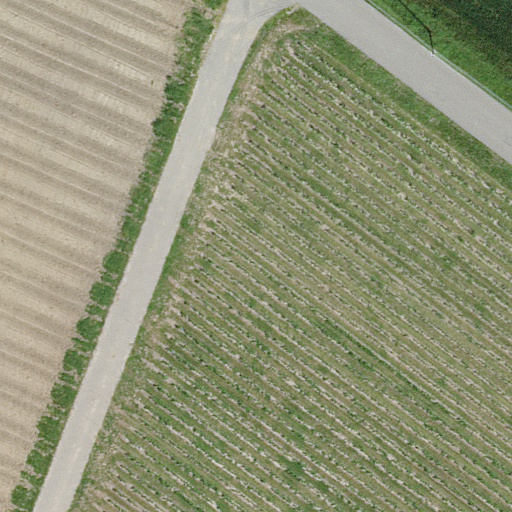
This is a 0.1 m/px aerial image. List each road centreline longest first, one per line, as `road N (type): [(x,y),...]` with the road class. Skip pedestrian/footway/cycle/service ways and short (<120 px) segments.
road 1 (track): [(250,0),(51,511)]
road 2 (unclassified): [(511,138),(327,0)]
